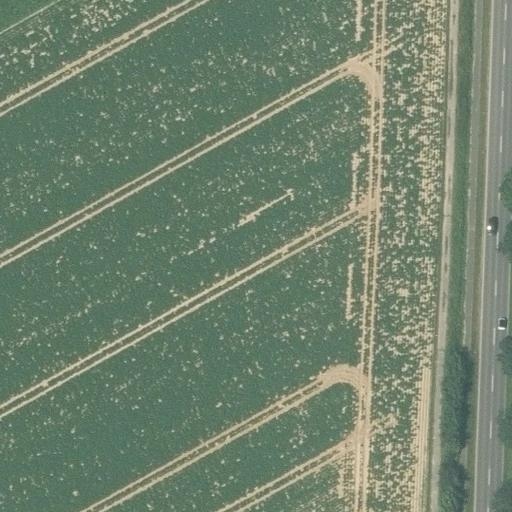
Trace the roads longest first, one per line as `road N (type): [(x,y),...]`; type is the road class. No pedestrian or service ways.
road 1 (track): [(435,511),(455,0)]
road 2 (secondary): [(487,511),(505,0)]
